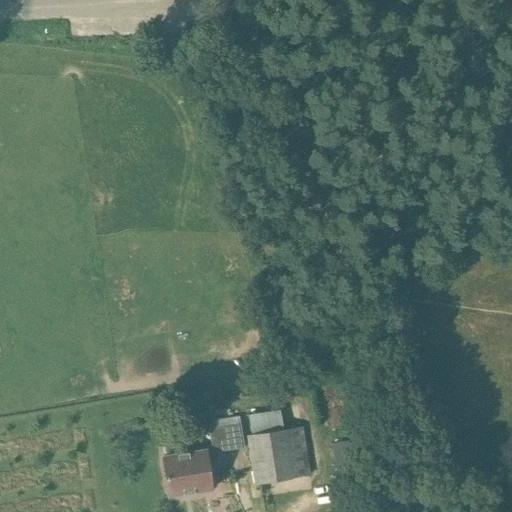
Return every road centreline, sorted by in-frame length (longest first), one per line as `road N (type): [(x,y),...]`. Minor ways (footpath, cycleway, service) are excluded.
road 1 (track): [(440,511),(238,0)]
road 2 (unclassified): [(0,20),(238,2)]
